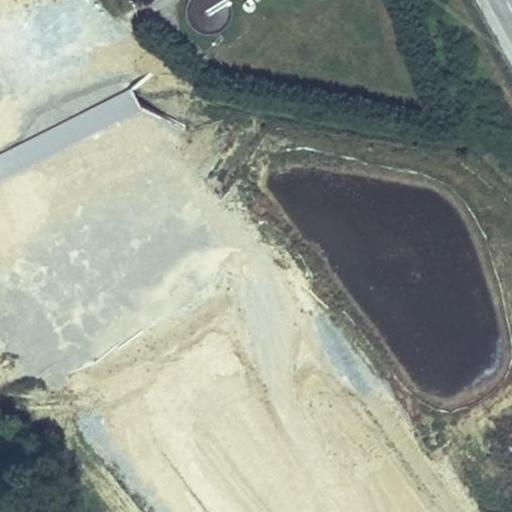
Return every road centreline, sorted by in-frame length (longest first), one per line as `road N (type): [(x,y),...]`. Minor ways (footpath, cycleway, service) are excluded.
road 1 (motorway): [(361,511),(0,47)]
road 2 (motorway): [(118,310),(259,511)]
road 3 (motorway): [(0,149),(118,310)]
road 4 (motorway): [(0,208),(118,310)]
